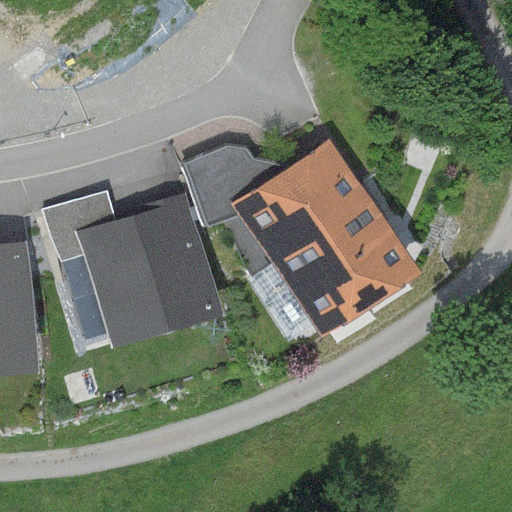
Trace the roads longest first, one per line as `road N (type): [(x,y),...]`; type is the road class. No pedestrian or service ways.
road 1 (track): [(0,466),(129,452),(259,412),(374,354),(480,276),(511,234)]
road 2 (residential): [(0,164),(128,133),(256,80),(283,2)]
